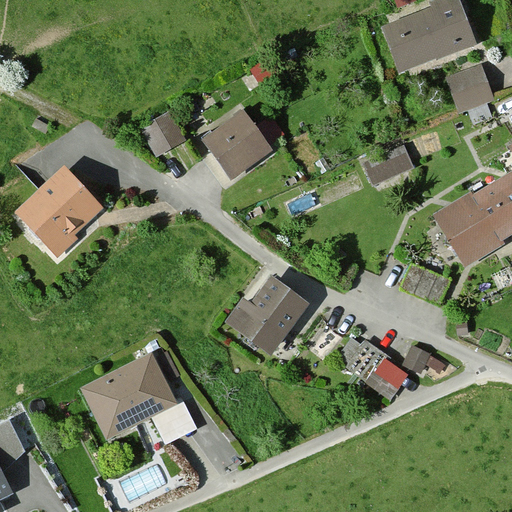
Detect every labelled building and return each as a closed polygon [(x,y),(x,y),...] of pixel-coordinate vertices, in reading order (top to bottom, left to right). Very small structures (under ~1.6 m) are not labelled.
[(463,0),(447,0),(385,25),(404,73),(481,43),(463,0)] [(482,65),(445,76),(455,112),(492,102),(482,65)] [(242,105),(200,137),(232,179),(274,147),(242,105)] [(140,127),(156,156),(184,140),(169,112),(140,127)] [(362,153),(370,179),(413,166),(405,140),(362,153)] [(66,161),(17,208),(57,251),(107,204),(66,161)] [(511,170),(438,213),(468,264),(511,238),(511,170)] [(242,299),(227,321),(273,353),(312,299),(260,262),(236,295),(242,299)] [(155,351),(82,385),(107,438),(180,403),(155,351)] [(0,511),(0,502),(10,498),(0,477),(0,511)]
